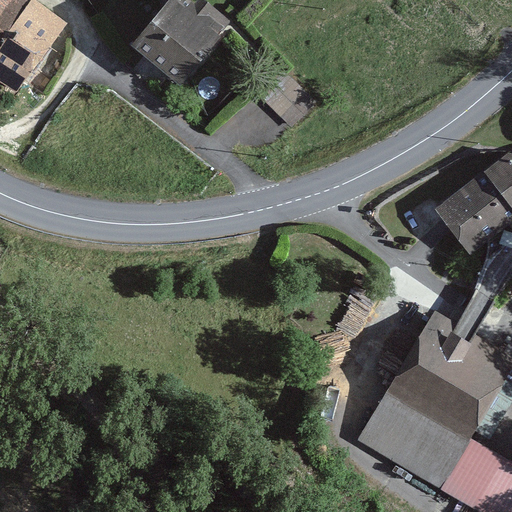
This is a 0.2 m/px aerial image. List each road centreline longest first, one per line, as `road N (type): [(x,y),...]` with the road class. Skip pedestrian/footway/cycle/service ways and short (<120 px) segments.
road 1 (secondary): [(0,192),(47,211),(128,225),(275,206),(402,154),(511,71)]
road 2 (track): [(0,134),(40,113),(88,51)]
